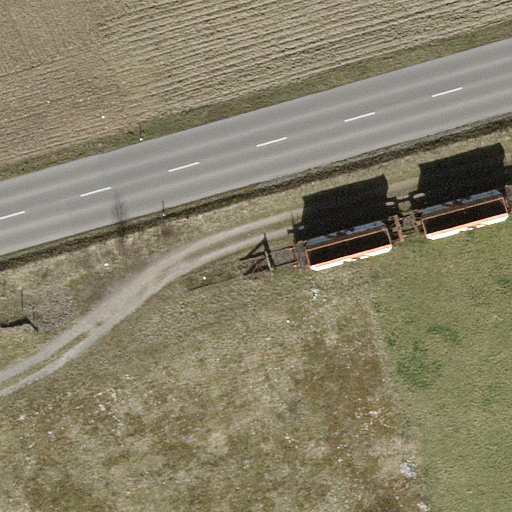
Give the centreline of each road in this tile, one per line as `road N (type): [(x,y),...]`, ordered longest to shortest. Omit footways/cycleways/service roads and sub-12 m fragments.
road 1 (track): [(511,164),(183,254),(63,351),(0,386)]
road 2 (secondary): [(0,217),(511,78)]
